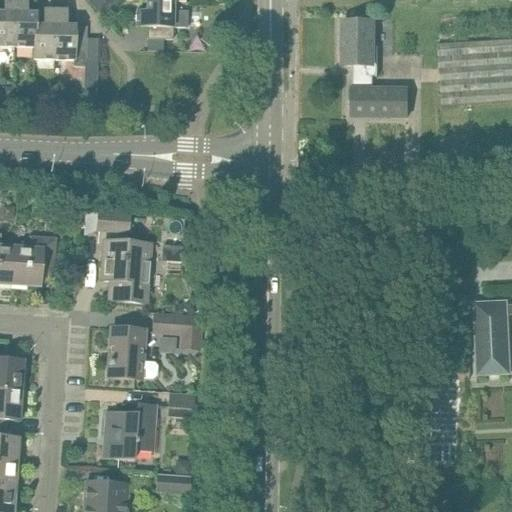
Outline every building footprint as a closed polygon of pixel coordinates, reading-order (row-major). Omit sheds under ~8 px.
[(0,47),(14,48),(15,0),(3,0),(4,13),(0,13),(0,47)] [(26,0),(15,0),(14,48),(33,48),(33,60),(34,60),(35,14),(26,14),(26,0)] [(120,0),(86,0),(103,17),(120,0)] [(185,12),(185,3),(141,2),(141,3),(145,3),(145,12),(136,12),(135,28),(147,28),(147,40),(172,40),(173,28),(187,29),(188,12),(185,12)] [(35,14),(34,60),(54,61),(55,11),(43,11),(43,26),(35,26),(35,14)] [(86,59),(86,27),(66,27),(66,11),(55,11),(54,61),(73,61),(73,67),(97,68),(98,60),(86,59)] [(373,23),(363,23),(343,22),(343,23),(345,23),(345,48),(343,48),(342,66),(353,67),(353,88),(351,88),(351,118),(407,119),(407,88),(367,87),(367,66),(372,66),(373,23)] [(443,104),(511,100),(511,38),(439,43),(443,104)] [(21,99),(32,99),(32,88),(32,85),(21,85),(21,99)] [(13,99),(13,87),(2,87),(2,99),(13,99)] [(45,87),(32,88),(32,99),(45,98),(45,87)] [(86,239),(96,231),(128,233),(129,215),(97,213),(97,214),(86,213),(85,224),(79,224),(78,236),(83,236),(86,239)] [(13,249),(11,285),(39,287),(40,275),(52,276),(54,240),(30,238),(29,250),(13,249)] [(112,291),(108,290),(107,302),(146,305),(150,245),(103,242),(101,281),(113,282),(112,291)] [(0,284),(11,285),(13,249),(0,248),(0,284)] [(473,303),(473,321),(476,378),(511,376),(508,316),(511,316),(511,305),(508,306),(508,302),(473,303)] [(200,320),(180,318),(154,316),(153,333),(183,335),(182,349),(198,350),(200,320)] [(143,332),(131,331),(111,329),(108,378),(140,380),(140,378),(153,379),(156,376),(157,367),(154,363),(141,362),(143,332)] [(0,390),(20,392),(22,362),(0,360),(0,390)] [(18,422),(20,392),(0,390),(0,432),(3,433),(4,421),(18,422)] [(167,418),(193,420),(195,396),(169,394),(167,418)] [(152,453),(156,407),(137,405),(136,415),(105,413),(102,459),(134,461),(135,452),(152,453)] [(0,463),(15,465),(17,440),(0,438),(0,463)] [(0,489),(13,490),(15,465),(0,463),(0,489)] [(177,464),(176,476),(188,477),(189,465),(177,464)] [(189,495),(191,477),(188,477),(176,476),(157,475),(155,493),(189,495)] [(124,511),(126,486),(106,484),(86,483),(84,511),(124,511)] [(0,511),(11,511),(13,490),(0,489),(0,511)]
